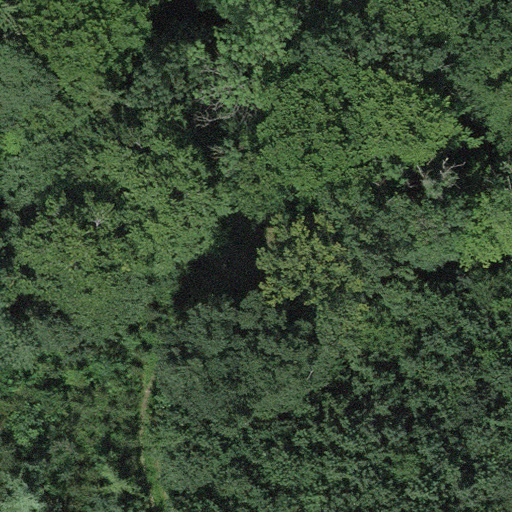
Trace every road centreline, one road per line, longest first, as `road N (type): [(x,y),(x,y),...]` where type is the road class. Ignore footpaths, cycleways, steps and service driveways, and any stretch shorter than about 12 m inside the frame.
road 1 (track): [(178,511),(171,482),(195,342),(300,232),(511,236)]
road 2 (track): [(300,232),(417,0)]
